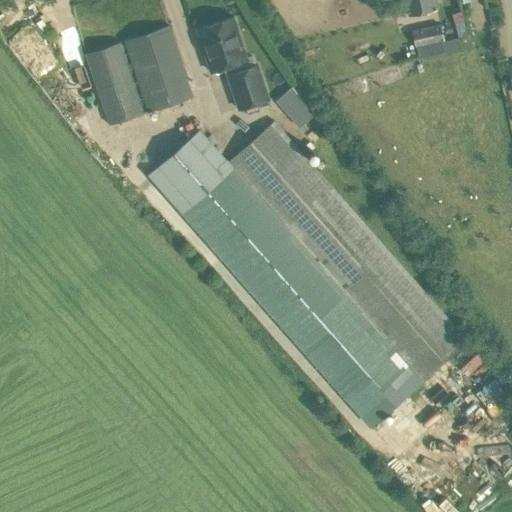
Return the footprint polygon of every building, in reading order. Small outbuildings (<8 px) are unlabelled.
[(434,0),(404,0),(408,15),(436,9),(434,0)] [(226,20),(190,34),(207,76),(224,69),(227,76),(224,78),(237,111),(267,99),(253,66),(251,67),(248,58),(243,60),(226,20)] [(167,25),(124,40),(148,112),(191,97),(167,25)] [(439,25),(411,31),(414,47),(443,41),(439,25)] [(116,43),(84,54),(108,126),(140,115),(116,43)] [(273,121),(225,164),(420,382),(468,340),(273,121)] [(117,143),(98,157),(93,151),(82,159),(101,185),(132,163),(117,143)] [(220,168),(176,207),(370,426),(386,413),(314,332),(343,307),(220,168)] [(511,238),(499,244),(507,262),(511,259),(511,238)] [(444,389),(434,407),(443,413),(454,394),(444,389)]
